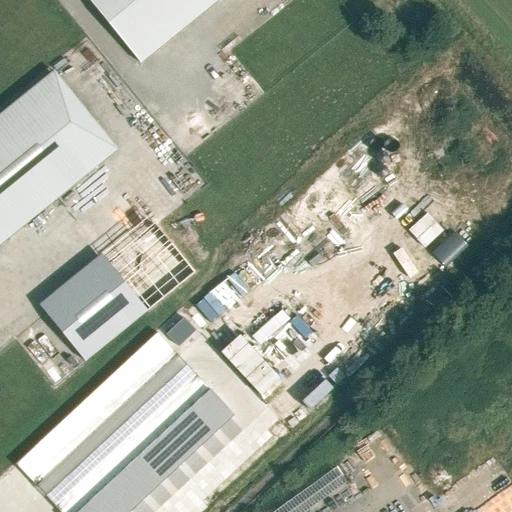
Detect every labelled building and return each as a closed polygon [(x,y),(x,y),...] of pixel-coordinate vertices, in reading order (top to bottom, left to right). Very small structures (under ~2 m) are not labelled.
[(88,0),(141,64),(219,0),(88,0)] [(0,245),(102,163),(38,85),(0,115),(0,245)] [(109,264),(47,315),(85,362),(148,311),(109,264)] [(166,335),(179,347),(196,331),(184,318),(166,335)] [(158,334),(16,465),(38,488),(179,357),(158,334)] [(195,374),(54,505),(60,511),(129,511),(233,415),(195,374)]
